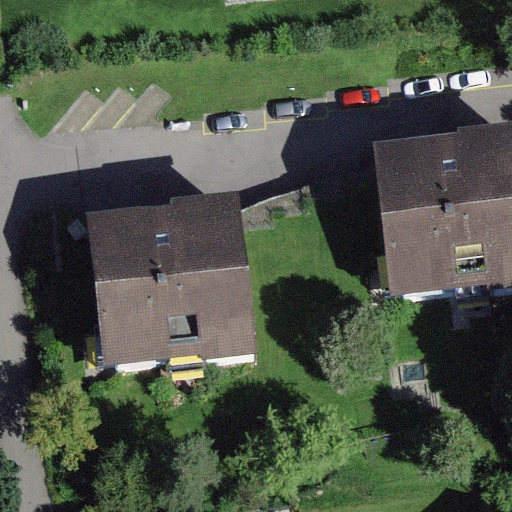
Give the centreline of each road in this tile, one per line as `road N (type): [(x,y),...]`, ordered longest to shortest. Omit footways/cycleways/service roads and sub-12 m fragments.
road 1 (residential): [(0,159),(479,102)]
road 2 (residential): [(21,511),(0,383)]
